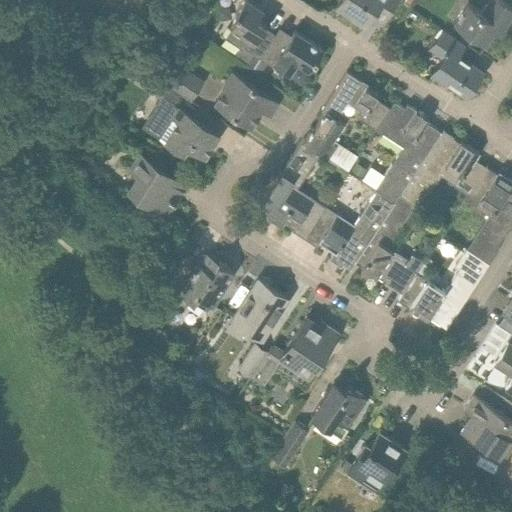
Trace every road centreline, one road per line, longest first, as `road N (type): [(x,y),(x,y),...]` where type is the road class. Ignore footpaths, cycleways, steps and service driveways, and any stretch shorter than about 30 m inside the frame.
road 1 (residential): [(511,236),(482,281),(479,326),(434,393),(423,393),(369,349),(358,295),(230,218),(345,37)]
road 2 (residential): [(467,117),(345,37)]
